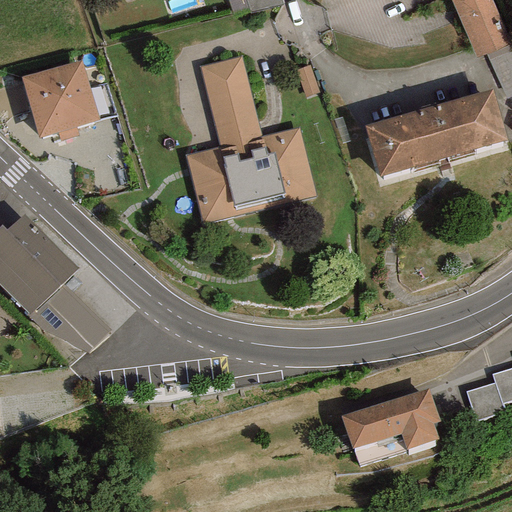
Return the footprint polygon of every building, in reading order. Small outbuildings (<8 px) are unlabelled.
[(494,0),(453,0),(474,48),(509,33),(494,0)] [(227,151),(193,160),(210,223),(315,195),(298,130),(262,140),(241,63),(207,72),(227,151)] [(77,66),(20,83),(38,143),(95,126),(77,66)] [(506,144),(492,94),(366,133),(380,179),(506,144)] [(0,230),(0,292),(30,324),(89,352),(109,329),(65,283),(80,268),(25,216),(15,228),(8,221),(0,230)] [(511,366),(494,372),(497,379),(505,402),(511,399),(511,366)] [(497,379),(465,389),(475,423),(507,413),(505,402),(497,379)] [(429,390),(339,421),(352,456),(400,439),(406,456),(438,445),(432,428),(441,425),(429,390)]
